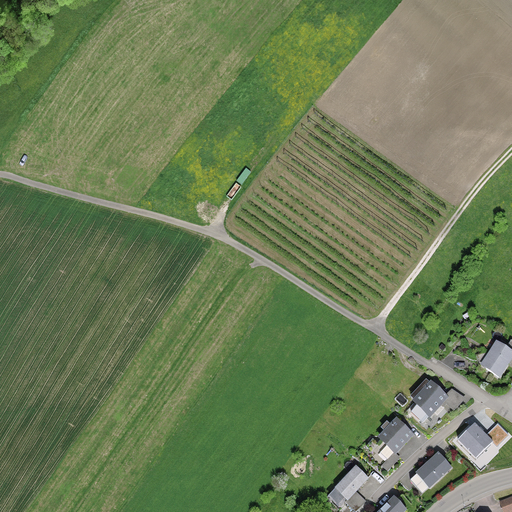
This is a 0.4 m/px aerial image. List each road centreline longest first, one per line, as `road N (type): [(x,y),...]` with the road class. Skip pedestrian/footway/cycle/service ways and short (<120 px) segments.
road 1 (track): [(0,173),(205,230),(390,338)]
road 2 (track): [(461,208),(372,328)]
road 3 (residential): [(511,408),(390,338)]
